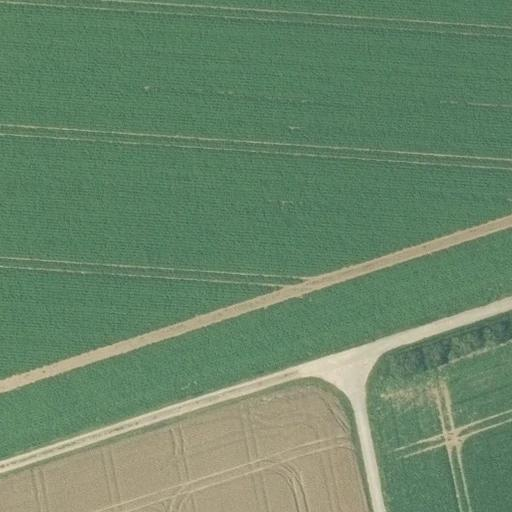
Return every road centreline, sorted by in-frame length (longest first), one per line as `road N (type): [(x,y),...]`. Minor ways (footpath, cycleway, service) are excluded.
road 1 (track): [(348,359),(0,470)]
road 2 (track): [(378,511),(348,359),(511,304)]
